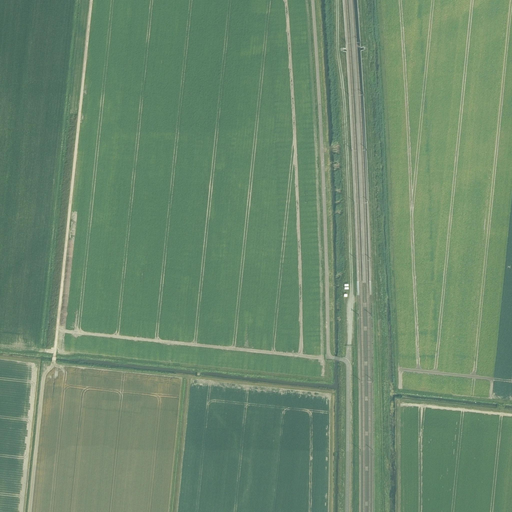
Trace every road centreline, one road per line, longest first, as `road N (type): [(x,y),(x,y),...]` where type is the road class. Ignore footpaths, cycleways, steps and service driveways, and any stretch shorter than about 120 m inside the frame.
road 1 (track): [(383,511),(362,0)]
road 2 (track): [(336,0),(351,273),(347,346)]
